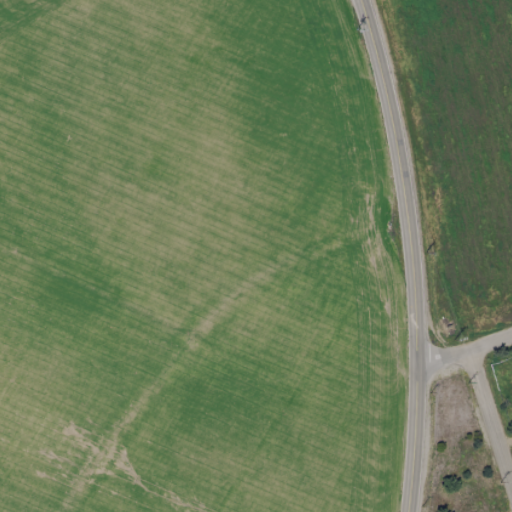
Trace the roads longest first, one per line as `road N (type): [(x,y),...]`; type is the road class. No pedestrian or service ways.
road 1 (secondary): [(357,0),(396,146),(408,246),(414,363),(404,511)]
road 2 (residential): [(511,492),(465,350)]
